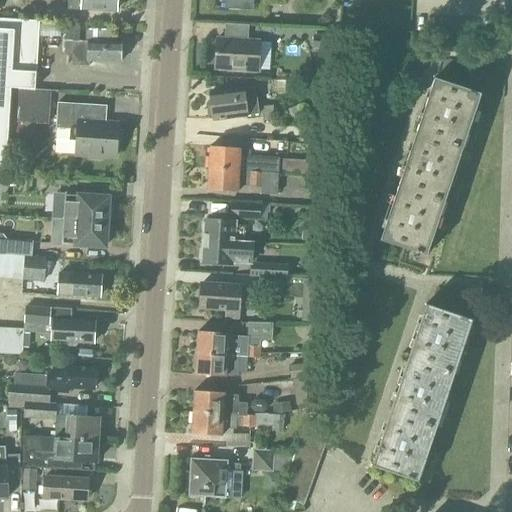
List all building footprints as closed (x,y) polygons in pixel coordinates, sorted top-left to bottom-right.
[(116,0),(68,0),(68,10),(82,11),(82,10),(116,11),(116,0)] [(225,0),(225,9),(252,13),(253,2),(240,0),(225,0)] [(10,90),(33,91),(34,69),(35,69),(37,23),(39,23),(0,20),(0,171),(5,172),(7,140),(10,90)] [(88,42),(78,42),(79,27),(65,27),(64,55),(72,56),(72,66),(88,67),(88,62),(119,63),(120,43),(116,43),(116,33),(88,32),(88,42)] [(314,38),(313,50),(337,51),(338,39),(314,38)] [(217,40),(215,70),(257,73),(259,43),(217,40)] [(434,80),(415,134),(461,149),(479,95),(434,80)] [(243,89),(209,94),(211,104),(208,107),(209,116),(212,118),(213,121),(247,117),(247,116),(258,115),(255,88),(243,90),(243,89)] [(10,90),(7,140),(30,141),(31,124),(45,125),(46,91),(33,91),(10,90)] [(106,107),(99,106),(57,103),(56,129),(70,130),(70,138),(72,141),(76,142),(75,155),(87,155),(89,159),(100,160),(102,156),(115,157),(116,144),(120,142),(120,131),(117,129),(117,125),(105,124),(106,107)] [(443,203),(461,149),(415,134),(397,188),(443,203)] [(320,173),(335,174),(337,148),(322,146),(320,173)] [(209,169),(278,174),(279,163),(279,158),(239,156),(240,149),(210,147),(209,169)] [(238,186),(261,188),(261,195),(277,196),(278,174),(209,169),(207,191),(237,193),(237,189),(238,186)] [(314,180),(313,203),(328,204),(329,180),(314,180)] [(433,233),(443,203),(397,188),(382,233),(379,241),(425,256),(433,233)] [(54,220),(63,221),(107,223),(107,219),(111,220),(112,205),(108,205),(109,199),(56,195),(54,220)] [(227,220),(257,221),(258,206),(228,205),(227,220)] [(107,223),(63,221),(54,220),(53,235),(52,245),(105,248),(106,242),(110,242),(111,228),(107,227),(107,223)] [(205,233),(204,242),(243,244),(244,227),(234,227),(234,223),(206,221),(205,233)] [(6,240),(5,254),(32,257),(33,243),(6,240)] [(243,244),(204,242),(203,262),(232,264),(232,262),(251,263),(252,245),(243,244)] [(0,279),(11,280),(13,257),(3,256),(0,279)] [(11,280),(22,281),(24,258),(13,257),(11,280)] [(45,260),(24,258),(22,281),(43,283),(45,260)] [(251,264),(250,278),(286,280),(288,266),(251,264)] [(60,274),(59,296),(98,298),(100,276),(60,274)] [(304,280),(301,322),(325,323),(327,281),(304,280)] [(202,285),(200,309),(228,311),(228,310),(239,311),(240,288),(230,287),(202,285)] [(407,360),(452,376),(471,321),(425,306),(407,360)] [(27,308),(26,325),(49,326),(50,310),(27,308)] [(53,321),(52,341),(62,342),(62,343),(65,343),(68,347),(74,347),(78,344),(92,345),(92,340),(96,337),(97,330),(93,326),(93,323),(64,321),(53,321)] [(290,380),(313,377),(313,363),(318,362),(320,325),(309,325),(308,353),(302,353),(302,364),(289,366),(290,380)] [(11,330),(1,329),(0,348),(0,354),(10,355),(11,330)] [(11,330),(10,355),(22,356),(22,330),(11,330)] [(228,334),(198,332),(197,354),(238,357),(247,358),(259,359),(259,347),(260,339),(228,337),(228,334)] [(225,378),(225,377),(237,377),(237,373),(246,373),(247,358),(238,357),(197,354),(195,376),(225,378)] [(389,414),(434,429),(452,376),(407,360),(389,414)] [(50,372),(49,393),(67,394),(67,389),(92,391),(93,369),(67,368),(67,373),(50,372)] [(314,380),(294,383),(297,406),(317,404),(314,380)] [(8,391),(8,402),(44,405),(45,393),(8,391)] [(192,413),(236,416),(242,416),(245,416),(245,415),(246,405),(246,403),(237,402),(237,397),(224,396),(224,394),(194,392),(192,413)] [(55,407),(47,406),(28,405),(24,404),(23,417),(27,417),(47,418),(55,418),(55,417),(55,407)] [(236,416),(192,413),(191,435),(221,437),(222,429),(235,430),(235,427),(236,416)] [(389,414),(371,467),(417,482),(434,429),(389,414)] [(242,416),(242,427),(255,428),(256,416),(245,415),(245,416),(242,416)] [(55,418),(54,427),(54,439),(97,441),(98,419),(55,417),(55,418)] [(97,441),(54,439),(26,438),(23,470),(32,471),(32,452),(37,452),(43,460),(96,463),(97,441)] [(301,438),(297,450),(320,458),(325,446),(301,438)] [(253,450),(251,472),(273,473),(274,452),(253,450)] [(316,470),(320,458),(297,450),(292,461),(316,470)] [(205,506),(205,498),(226,499),(227,484),(239,485),(239,474),(240,465),(228,464),(229,461),(190,459),(188,497),(204,498),(204,506),(205,506)] [(312,482),(316,470),(292,461),(288,473),(312,482)] [(35,491),(36,472),(24,472),(24,490),(35,491)] [(308,493),(312,482),(288,473),(284,485),(308,493)] [(85,502),(87,480),(44,477),(43,500),(85,502)] [(308,493),(284,485),(279,497),(303,506),(308,493)]
